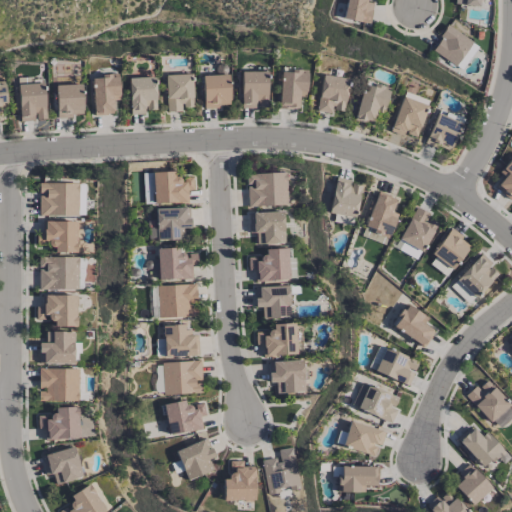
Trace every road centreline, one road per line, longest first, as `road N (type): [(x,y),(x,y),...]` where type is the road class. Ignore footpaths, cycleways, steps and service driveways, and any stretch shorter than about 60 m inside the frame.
road 1 (residential): [(0,155),(305,141),(433,183),(511,242)]
road 2 (residential): [(25,511),(8,447),(3,155)]
road 3 (residential): [(251,423),(230,326),(217,141)]
road 4 (residential): [(456,196),(498,115),(511,23)]
road 5 (residential): [(420,460),(446,381),(511,305)]
